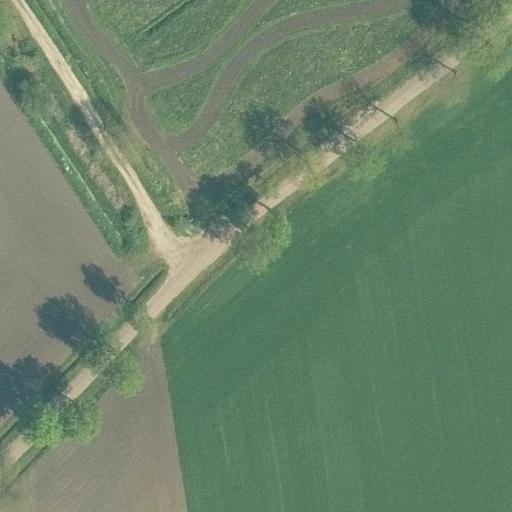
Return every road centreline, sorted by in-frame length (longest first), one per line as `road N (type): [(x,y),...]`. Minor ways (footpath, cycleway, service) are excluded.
road 1 (tertiary): [(0,466),(187,266),(511,11)]
road 2 (track): [(12,0),(187,266)]
